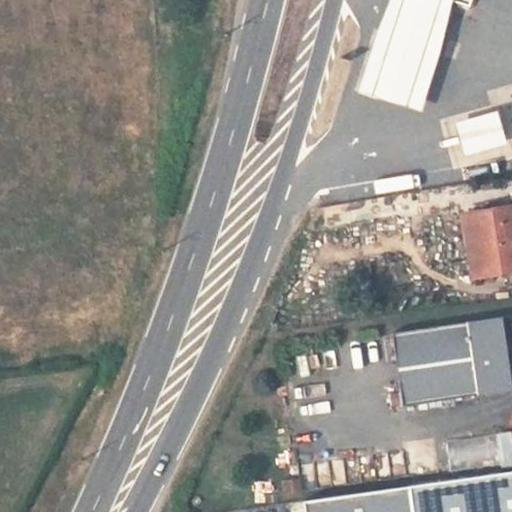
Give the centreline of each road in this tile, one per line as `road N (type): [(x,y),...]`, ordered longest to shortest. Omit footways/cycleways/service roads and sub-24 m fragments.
road 1 (primary): [(132,511),(234,314),(336,0)]
road 2 (primary): [(264,0),(144,395),(89,511)]
road 3 (unknown): [(287,168),(422,127),(510,84)]
